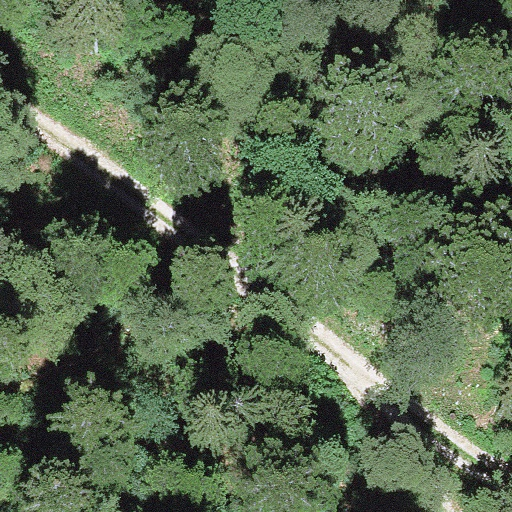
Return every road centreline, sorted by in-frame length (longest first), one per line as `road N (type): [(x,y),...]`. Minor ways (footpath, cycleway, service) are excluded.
road 1 (track): [(511,476),(364,381),(0,106)]
road 2 (track): [(364,381),(449,511)]
